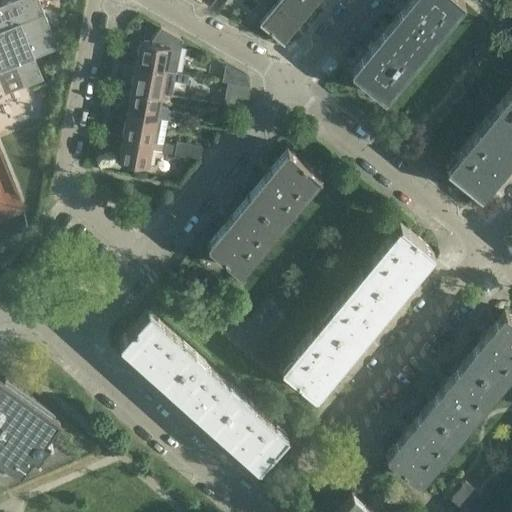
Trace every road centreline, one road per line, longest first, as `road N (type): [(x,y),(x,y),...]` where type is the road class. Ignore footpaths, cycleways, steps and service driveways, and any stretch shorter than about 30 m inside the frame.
road 1 (residential): [(91,0),(58,182),(140,260)]
road 2 (residential): [(329,448),(351,402),(487,247)]
road 3 (residential): [(288,87),(487,247)]
road 4 (residential): [(68,346),(253,511)]
road 5 (residential): [(140,260),(288,87)]
road 6 (residential): [(146,0),(288,87)]
